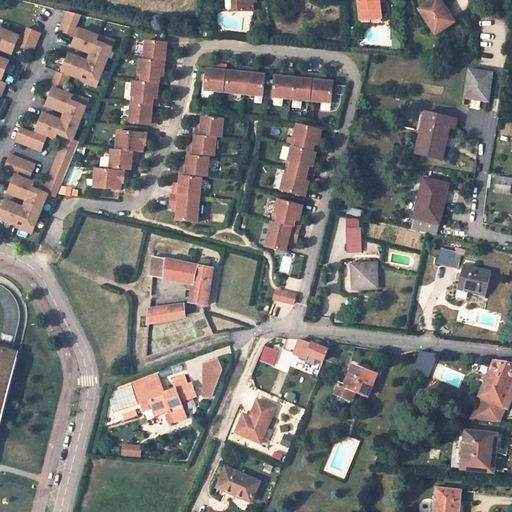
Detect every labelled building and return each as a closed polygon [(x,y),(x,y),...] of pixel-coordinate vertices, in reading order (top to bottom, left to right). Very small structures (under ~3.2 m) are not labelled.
[(231,0),(232,12),(252,11),(251,0),(231,0)] [(357,0),(359,15),(373,14),(382,13),(381,2),(380,0),(357,0)] [(440,0),(432,0),(419,9),(436,35),(453,24),(442,7),(444,6),(440,0)] [(453,24),(457,21),(446,4),(444,6),(442,7),(453,24)] [(75,36),(84,15),(71,11),(63,31),(75,36)] [(0,76),(5,78),(12,61),(0,56),(0,43),(5,46),(4,48),(15,53),(22,36),(4,29),(4,27),(0,25),(0,76)] [(23,47),(36,52),(44,33),(31,28),(23,47)] [(101,37),(83,30),(76,46),(87,51),(89,49),(96,51),(90,65),(83,62),(84,59),(73,55),(66,71),(84,79),(84,81),(99,87),(118,42),(102,36),(101,37)] [(130,122),(156,125),(157,117),(152,116),(152,113),(153,106),(159,106),(160,98),(157,98),(158,90),(159,84),(165,84),(166,76),(164,76),(165,68),(165,61),(171,62),(171,54),(166,53),(166,50),(167,43),(146,41),(144,59),(140,59),(139,74),(143,74),(142,82),(138,81),(134,81),(132,96),(136,96),(135,104),(132,103),(130,122)] [(226,71),(227,66),(218,65),(218,70),(215,70),(207,69),(205,90),(224,92),(226,71)] [(245,94),(248,68),(240,67),(239,72),(236,72),(228,71),(226,92),(245,94)] [(263,96),(266,75),(258,74),(255,74),(256,69),(248,68),(245,94),(263,96)] [(492,74),(470,70),(466,98),(487,102),(492,74)] [(72,77),(60,72),(54,85),(67,90),(72,77)] [(310,101),(313,74),(305,74),(305,79),(301,79),(294,78),(295,73),(287,72),(286,77),(283,77),(275,76),(273,97),(310,101)] [(323,81),(324,76),(316,75),(313,101),(331,103),(334,82),(326,81),(323,81)] [(75,96),(56,88),(49,105),(61,110),(62,107),(69,110),(63,124),(56,121),(57,118),(46,113),(39,130),(57,138),(57,140),(66,143),(72,146),(75,139),(91,101),(75,95),(75,96)] [(456,120),(426,112),(416,153),(441,160),(449,128),(453,129),(456,120)] [(222,138),(224,119),(203,117),(202,124),(202,128),(196,127),(195,142),(195,146),(189,145),(189,153),(210,155),(215,156),(217,137),(222,138)] [(320,136),(322,130),(298,124),(294,139),(298,140),(296,147),(292,146),(289,161),(292,162),(290,169),(288,176),(285,175),(281,190),(305,196),(307,190),(309,182),(311,183),(315,167),(313,166),(315,158),(316,152),(319,153),(321,145),(318,144),(320,136)] [(23,128),(18,140),(43,151),(48,138),(23,128)] [(147,145),(148,134),(118,131),(117,150),(112,149),(110,168),(131,170),(132,159),(138,160),(138,152),(143,152),(144,145),(147,145)] [(72,146),(66,143),(45,185),(52,188),(49,194),(56,197),(61,184),(69,166),(80,141),(75,139),(72,146)] [(37,165),(12,154),(7,166),(32,177),(37,165)] [(208,176),(209,158),(188,156),(187,163),(187,166),(182,166),(181,174),(202,176),(208,176)] [(124,183),(125,172),(96,169),(94,187),(121,190),(122,183),(124,183)] [(274,174),(272,188),(280,189),(282,175),(274,174)] [(36,183),(17,175),(10,192),(22,197),(23,194),(30,197),(24,210),(17,207),(18,205),(7,200),(0,216),(0,217),(18,225),(17,226),(33,233),(49,194),(52,188),(45,185),(36,181),(36,183)] [(198,215),(202,178),(181,176),(180,183),(180,187),(175,186),(174,194),(172,194),(170,208),(174,208),(178,209),(178,212),(177,220),(194,222),(195,214),(198,215)] [(439,224),(449,185),(424,179),(414,218),(439,224)] [(511,181),(497,179),(495,189),(510,192),(511,181)] [(302,212),(303,206),(279,200),(275,214),(279,215),(277,223),(273,222),(272,221),(268,239),(271,240),(270,247),(286,251),(288,243),(289,240),(293,241),(297,242),(302,221),(299,220),(302,212)] [(360,229),(347,229),(348,252),(361,251),(360,229)] [(456,252),(441,249),(438,262),(459,267),(461,255),(457,254),(456,254),(456,252)] [(152,277),(193,284),(190,303),(207,305),(213,268),(209,267),(199,265),(154,257),(152,277)] [(377,263),(352,264),(353,289),(377,288),(377,263)] [(486,295),(492,271),(463,264),(458,289),(486,295)] [(296,296),(276,291),(274,300),(294,305),(296,296)] [(185,316),(184,305),(171,307),(172,319),(185,316)] [(148,324),(172,319),(171,307),(149,310),(148,324)] [(213,334),(211,328),(204,330),(207,336),(213,334)] [(312,344),(300,339),(294,355),(307,360),(308,358),(309,356),(314,358),(325,362),(330,350),(312,342),(312,344)] [(0,431),(20,350),(0,345),(0,431)] [(264,346),(260,361),(273,365),(278,350),(264,346)] [(428,376),(438,353),(422,351),(414,371),(428,376)] [(511,362),(496,360),(470,419),(498,422),(504,406),(507,407),(511,394),(511,385),(511,383),(511,362)] [(202,398),(218,398),(218,361),(203,361),(202,398)] [(340,382),(335,394),(352,401),(356,391),(368,396),(377,375),(353,366),(345,384),(340,382)] [(197,396),(192,383),(164,393),(164,395),(150,400),(155,413),(168,407),(170,412),(173,423),(187,418),(182,401),(197,396)] [(126,389),(111,391),(114,410),(130,407),(126,389)] [(260,443),(276,407),(257,399),(249,419),(242,416),(236,432),(260,443)] [(156,416),(170,412),(168,407),(155,413),(156,416)] [(505,435),(466,431),(465,441),(463,458),(462,469),(496,472),(498,453),(503,453),(505,435)] [(122,444),(121,456),(141,457),(141,445),(122,444)] [(260,481),(226,467),(218,487),(252,501),(260,481)] [(437,487),(434,511),(459,511),(462,490),(437,487)]
